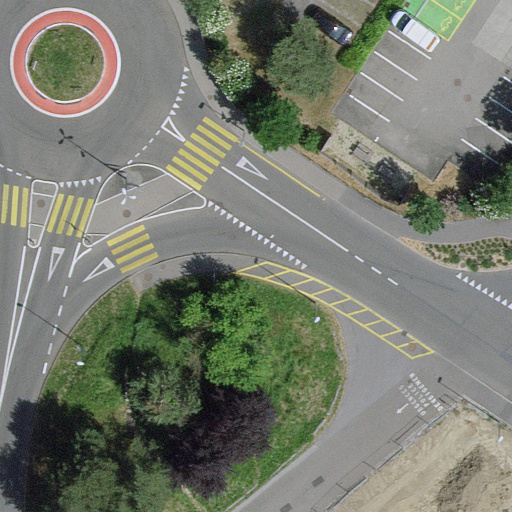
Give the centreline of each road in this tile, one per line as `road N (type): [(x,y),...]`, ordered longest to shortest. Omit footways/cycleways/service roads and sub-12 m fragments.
road 1 (motorway): [(97,511),(190,0)]
road 2 (motorway): [(74,0),(0,408)]
road 3 (unclassified): [(13,354),(73,293),(136,246),(184,231),(314,227)]
road 4 (residential): [(314,227),(511,357)]
road 5 (residential): [(140,112),(314,227)]
road 6 (unclassified): [(50,149),(13,354)]
road 7 (unclassified): [(140,112),(155,61),(150,35),(125,0)]
